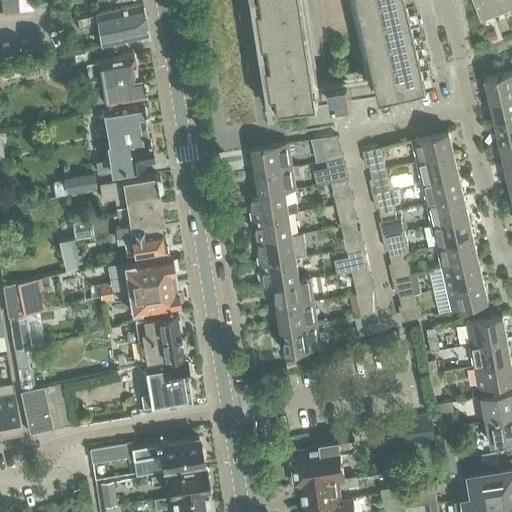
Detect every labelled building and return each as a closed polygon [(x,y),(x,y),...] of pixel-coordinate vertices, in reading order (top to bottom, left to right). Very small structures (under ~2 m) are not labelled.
[(0,0),(1,12),(9,11),(8,0),(0,0)] [(17,0),(8,0),(9,11),(18,10),(17,0)] [(253,0),(271,110),(302,105),(380,93),(436,79),(417,0),(253,0)] [(474,0),(483,20),(505,11),(500,0),(474,0)] [(511,0),(500,0),(505,11),(511,8),(511,0)] [(75,16),(77,27),(96,23),(100,44),(148,34),(142,1),(75,16)] [(488,32),(490,40),(498,37),(495,30),(488,32)] [(25,75),(47,70),(49,77),(71,71),(65,52),(22,64),(25,75)] [(104,100),(145,93),(142,74),(136,75),(132,53),(85,62),(90,86),(101,84),(104,100)] [(511,70),(486,77),(491,98),(511,93),(511,70)] [(511,93),(491,98),(495,119),(511,115),(511,93)] [(101,106),(107,141),(108,143),(146,136),(143,117),(145,117),(145,115),(148,112),(146,102),(142,101),(141,99),(101,106)] [(511,115),(495,119),(500,140),(511,137),(511,115)] [(412,138),(417,160),(454,152),(449,129),(412,138)] [(322,143),(337,141),(336,132),(320,135),(322,143)] [(148,135),(146,136),(108,143),(107,141),(105,141),(111,172),(134,168),(134,166),(144,164),(143,158),(152,156),(148,135)] [(511,137),(500,140),(505,161),(511,159),(511,137)] [(252,146),(256,169),(292,163),(288,140),(252,146)] [(381,145),(363,149),(368,171),(386,167),(381,145)] [(417,160),(422,181),(459,172),(454,152),(417,160)] [(328,166),(313,169),(317,184),(331,181),(349,177),(344,154),(326,158),(328,166)] [(256,169),(259,191),(295,186),(293,173),(299,172),(298,162),(292,163),(256,169)] [(386,167),(368,171),(373,192),(391,188),(386,167)] [(62,236),(114,227),(118,226),(143,222),(144,227),(162,224),(157,190),(161,186),(159,174),(154,172),(98,181),(101,198),(114,196),(116,212),(59,222),(62,236)] [(422,181),(427,202),(464,194),(459,172),(422,181)] [(66,190),(94,186),(92,174),(64,178),(64,181),(66,190)] [(349,177),(331,181),(332,188),(351,184),(349,177)] [(64,181),(52,183),(54,195),(66,193),(66,190),(64,181)] [(248,192),(252,216),(288,210),(288,212),(299,210),(295,186),(259,191),(248,192)] [(391,188),(373,192),(378,213),(379,213),(388,211),(396,209),(394,203),(401,202),(397,187),(391,188)] [(427,202),(432,223),(468,214),(464,194),(427,202)] [(379,213),(378,213),(383,234),(405,229),(401,215),(397,216),(396,209),(388,211),(379,213)] [(252,216),(255,238),(291,233),(288,212),(288,210),(252,216)] [(358,214),(340,218),(341,225),(360,221),(358,214)] [(432,223),(437,244),(473,236),(468,214),(432,223)] [(360,221),(341,225),(346,248),(365,244),(360,221)] [(163,229),(162,224),(144,227),(143,222),(118,226),(114,227),(116,238),(121,237),(122,241),(130,240),(132,251),(136,250),(163,246),(166,246),(166,243),(169,240),(168,231),(163,229)] [(405,229),(383,234),(388,256),(406,252),(410,251),(405,229)] [(259,261),(295,255),(307,254),(304,231),(291,233),(255,238),(259,261)] [(56,240),(64,270),(77,267),(72,236),(56,240)] [(437,244),(442,266),(478,257),(473,236),(437,244)] [(334,259),(338,273),(352,270),(370,266),(365,244),(346,248),(348,255),(334,259)] [(163,246),(136,250),(137,260),(165,255),(163,246)] [(406,252),(388,256),(389,262),(407,257),(406,252)] [(112,289),(127,287),(170,280),(169,272),(172,271),(170,255),(165,255),(137,260),(108,265),(111,281),(112,289)] [(262,284),(273,283),(273,282),(298,278),(298,277),(295,255),(259,261),(262,284)] [(442,266),(447,287),(483,278),(478,257),(442,266)] [(370,266),(352,270),(357,293),(375,288),(370,266)] [(417,271),(393,277),(398,298),(415,293),(422,292),(417,271)] [(273,282),(273,283),(277,304),(313,299),(310,276),(298,277),(298,278),(273,282)] [(488,300),(483,278),(447,287),(452,308),(488,300)] [(171,287),(170,280),(127,287),(129,299),(138,298),(140,310),(153,308),(173,304),(178,303),(175,287),(171,287)] [(19,281),(3,284),(8,315),(25,312),(19,281)] [(111,281),(98,282),(100,299),(113,297),(111,281)] [(375,288),(357,293),(362,314),(378,310),(376,304),(379,303),(375,288)] [(415,293),(398,298),(403,320),(421,315),(415,293)] [(277,304),(280,327),(317,321),(313,299),(277,304)] [(173,304),(153,308),(154,315),(174,312),(173,304)] [(362,314),(355,316),(359,335),(382,330),(378,310),(362,314)] [(25,312),(8,315),(13,349),(26,347),(30,346),(30,344),(43,342),(40,322),(27,324),(25,312)] [(130,341),(140,339),(179,333),(179,332),(178,332),(177,326),(179,326),(177,313),(175,313),(175,312),(174,312),(154,315),(137,318),(139,331),(129,332),(130,341)] [(465,321),(470,344),(506,338),(502,314),(465,321)] [(320,344),(317,321),(280,327),(284,350),(320,344)] [(179,334),(179,333),(140,339),(144,359),(182,353),(181,347),(185,346),(182,333),(179,334)] [(430,351),(439,350),(436,337),(428,338),(430,351)] [(470,344),(474,365),(510,358),(506,338),(470,344)] [(13,349),(17,368),(29,366),(26,347),(13,349)] [(187,371),(191,368),(189,361),(185,359),(185,356),(142,363),(148,398),(140,399),(142,407),(189,399),(185,375),(187,374),(187,371)] [(511,380),(511,368),(510,358),(474,365),(478,387),(511,380)] [(427,360),(429,373),(437,371),(435,359),(427,360)] [(29,366),(17,368),(20,390),(34,387),(31,365),(29,366)] [(440,383),(437,371),(429,373),(431,385),(440,383)] [(28,432),(52,427),(43,385),(34,387),(20,390),(18,390),(28,432)] [(511,389),(482,395),(487,420),(511,415),(511,389)] [(14,392),(0,395),(0,432),(21,428),(14,392)] [(442,415),(445,428),(455,426),(453,413),(442,415)] [(434,414),(413,417),(416,438),(438,435),(434,414)] [(511,441),(511,415),(487,420),(491,446),(511,441)] [(447,443),(458,441),(455,426),(445,428),(447,443)] [(88,448),(91,462),(132,456),(132,458),(160,454),(163,468),(201,461),(201,460),(203,458),(205,454),(204,450),(200,445),(199,445),(197,435),(130,446),(129,441),(88,448)] [(298,485),(302,484),(302,483),(340,477),(338,465),(343,464),(340,450),(355,448),(353,438),(322,443),(322,445),(293,450),(296,468),(290,469),(293,482),(297,481),(298,485)] [(498,451),(482,453),(482,454),(484,467),(500,464),(498,451)] [(166,482),(168,495),(168,497),(207,490),(207,487),(210,487),(208,475),(205,476),(203,466),(149,474),(151,485),(166,482)] [(511,511),(511,467),(463,476),(467,498),(454,500),(456,511),(511,511)] [(304,500),(305,505),(353,497),(360,496),(356,476),(340,478),(340,477),(302,483),(302,484),(303,492),(301,492),(303,500),(304,500)] [(434,479),(410,483),(414,504),(429,502),(437,501),(434,479)] [(117,504),(114,480),(100,483),(104,506),(117,504)] [(410,483),(395,485),(397,497),(401,496),(403,506),(406,505),(414,504),(410,483)] [(395,485),(380,488),(380,489),(384,509),(399,506),(397,497),(395,485)] [(169,507),(169,511),(210,511),(211,511),(213,511),(211,500),(208,500),(207,490),(168,497),(168,495),(153,498),(155,509),(169,507)] [(305,505),(306,511),(355,511),(353,497),(305,505)] [(437,501),(429,502),(431,511),(439,510),(437,501)] [(117,504),(104,506),(104,511),(120,511),(119,503),(117,504)]
